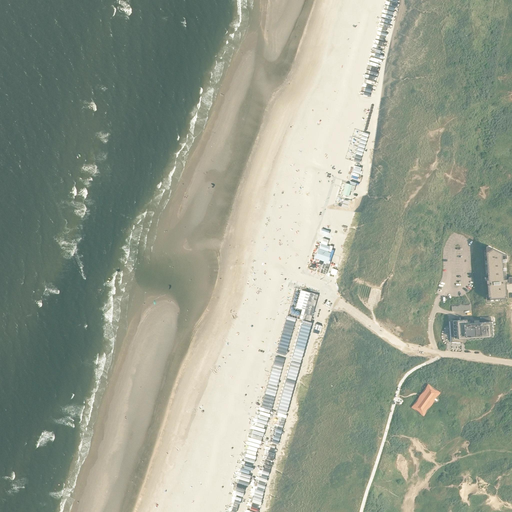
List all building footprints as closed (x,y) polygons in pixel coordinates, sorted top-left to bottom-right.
[(367,134),(362,132),(352,161),(358,163),(367,134)] [(361,168),(353,165),(352,168),(350,168),(348,174),(350,174),(348,182),(358,185),(360,181),(361,176),(360,176),(361,171),(360,171),(361,168)] [(355,211),(363,188),(345,182),(337,205),(355,211)] [(345,241),(355,211),(337,205),(327,235),(345,241)] [(332,278),(341,252),(323,245),(314,271),(332,278)] [(506,277),(505,277),(504,266),(504,261),(506,260),(506,258),(507,258),(506,254),(507,254),(493,247),(488,245),(486,247),(486,249),(486,250),(487,249),(488,257),(487,257),(487,258),(488,258),(488,265),(487,265),(487,266),(488,266),(489,273),(488,273),(488,274),(489,274),(489,280),(487,280),(487,281),(487,283),(488,283),(489,293),(490,299),(490,298),(494,298),(494,299),(495,299),(495,298),(501,297),(501,298),(501,297),(505,297),(505,298),(506,298),(506,296),(505,284),(506,284),(509,284),(509,282),(511,282),(511,276),(508,277),(506,277)] [(316,318),(323,298),(300,291),(294,311),(316,318)] [(467,319),(450,321),(452,341),(461,342),(461,338),(468,338),(468,339),(468,338),(472,337),(472,339),(472,337),(475,337),(475,338),(476,338),(475,337),(479,337),(479,338),(479,337),(482,337),(482,338),(483,338),(483,337),(493,336),(492,321),(490,321),(490,317),(481,318),(481,322),(467,323),(467,319)] [(294,321),(285,319),(276,353),(284,355),(294,321)] [(300,323),(276,411),(285,413),(309,326),(300,323)] [(284,358),(275,356),(261,407),(270,409),(284,358)] [(429,386),(414,407),(423,413),(437,393),(429,386)] [(272,439),(278,441),(281,432),(283,425),(278,423),(272,439)] [(252,436),(246,460),(255,462),(259,446),(259,447),(261,439),(252,436)] [(269,447),(265,459),(273,461),(276,450),(269,447)] [(263,497),(270,465),(262,463),(260,473),(258,483),(257,483),(256,488),(253,488),(251,495),(263,497)] [(246,488),(247,484),(249,485),(250,482),(239,478),(235,493),(243,495),(245,487),(246,488)] [(229,511),(233,511),(234,511),(239,498),(233,496),(229,511)] [(250,503),(249,510),(257,511),(258,508),(256,507),(256,503),(250,503)]
